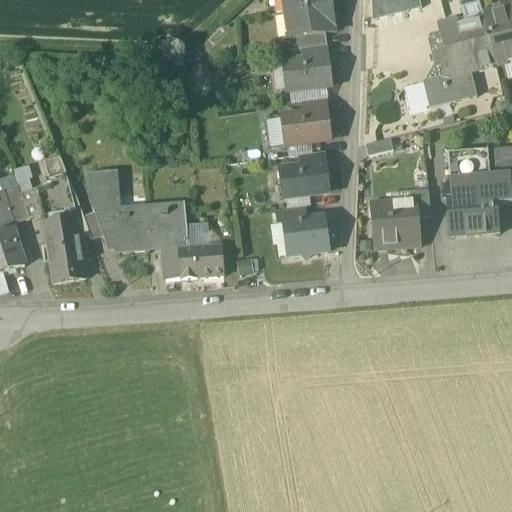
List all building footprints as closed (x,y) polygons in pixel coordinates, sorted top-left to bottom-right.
[(281,0),(287,42),(289,42),(325,37),(335,35),(329,0),(281,0)] [(371,0),(372,23),(421,11),(418,0),(371,0)] [(460,9),(465,25),(484,20),(482,17),(478,5),(460,9)] [(482,17),(484,20),(496,68),(504,66),(511,64),(511,9),(488,16),(488,15),(482,17)] [(495,68),(496,68),(484,20),(465,25),(439,31),(451,77),(422,84),(423,86),(429,109),(429,111),(477,100),(470,74),(495,69),(495,68)] [(328,63),(327,50),(325,37),(289,42),(291,55),(303,53),(304,65),(326,62),(326,63),(328,63)] [(287,90),(288,95),(289,95),(325,90),(330,90),(326,63),(326,62),(304,65),(284,68),(284,70),(287,90)] [(287,90),(284,70),(273,71),(276,92),(287,90)] [(429,109),(423,86),(404,90),(410,114),(429,109)] [(303,107),(327,104),(325,90),(289,95),(291,108),(303,107)] [(303,107),(304,119),(324,116),(324,117),(328,117),(327,104),(303,107)] [(282,122),(286,149),(287,149),(311,146),(328,144),(324,117),(324,116),(304,119),(282,122)] [(286,149),(282,122),(267,124),(270,151),(286,149)] [(365,149),(368,160),(393,154),(390,142),(365,149)] [(312,158),(311,146),(287,149),(288,161),(301,160),(312,158)] [(511,152),(487,154),(490,182),(511,180),(511,152)] [(491,199),(490,182),(487,154),(448,157),(451,202),(491,199)] [(301,160),(302,172),(322,169),(322,170),(326,170),(325,157),(312,158),(301,160)] [(46,164),(49,174),(60,171),(57,161),(46,164)] [(280,174),(284,202),(285,202),(309,199),(326,197),(322,170),(322,169),(302,172),(280,174)] [(16,174),(23,197),(37,192),(30,170),(16,174)] [(21,200),(28,223),(43,218),(51,216),(51,215),(72,208),(65,178),(63,179),(60,171),(49,174),(53,187),(37,192),(23,197),(20,197),(21,200)] [(148,255),(148,248),(145,218),(120,220),(119,212),(117,175),(87,178),(89,205),(99,204),(100,214),(94,217),(103,239),(105,246),(114,246),(115,258),(148,255)] [(3,194),(17,190),(14,178),(0,182),(0,189),(2,195),(3,194)] [(511,180),(490,182),(491,199),(496,198),(497,209),(511,207),(511,180)] [(3,194),(7,204),(21,200),(20,197),(17,190),(3,194)] [(0,236),(13,233),(14,227),(7,204),(3,194),(2,195),(0,195),(0,200),(1,204),(0,206),(0,236)] [(417,204),(419,221),(430,221),(430,220),(428,195),(415,196),(415,204),(417,204)] [(446,203),(449,242),(499,237),(497,209),(496,198),(491,199),(451,202),(446,203)] [(310,211),(309,199),(285,202),(287,214),(303,212),(310,211)] [(28,223),(21,200),(7,204),(14,227),(28,223)] [(369,207),(373,254),(421,250),(419,221),(417,204),(415,204),(369,207)] [(51,216),(43,218),(47,247),(78,241),(89,239),(82,221),(77,207),(72,208),(51,215),(51,216)] [(184,208),(119,212),(120,220),(145,218),(185,216),(184,208)] [(275,215),(277,228),(284,227),(284,226),(304,224),(303,212),(287,214),(275,215)] [(164,284),(180,283),(179,254),(187,253),(186,228),(185,216),(145,218),(148,248),(162,247),(162,254),(164,284)] [(89,239),(91,244),(103,239),(94,217),(82,221),(89,239)] [(301,259),(306,263),(310,258),(328,256),(323,221),(304,224),(284,226),(284,227),(288,261),(301,259)] [(208,228),(186,228),(187,253),(209,252),(208,228)] [(0,277),(3,277),(24,270),(13,233),(0,236),(0,277)] [(47,247),(53,287),(85,282),(78,241),(47,247)] [(209,252),(187,253),(179,254),(180,283),(223,280),(221,251),(209,252)] [(250,265),(236,266),(237,280),(252,278),(250,265)] [(3,277),(0,277),(0,299),(9,297),(3,277)]
